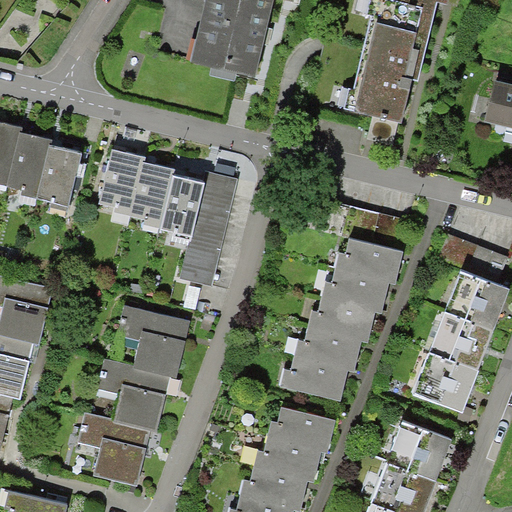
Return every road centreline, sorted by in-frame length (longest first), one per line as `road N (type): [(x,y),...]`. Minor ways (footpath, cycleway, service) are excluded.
road 1 (residential): [(149,511),(161,500),(232,305),(270,145)]
road 2 (residential): [(511,203),(270,145)]
road 3 (residential): [(270,145),(55,94)]
road 4 (residential): [(458,511),(511,373)]
